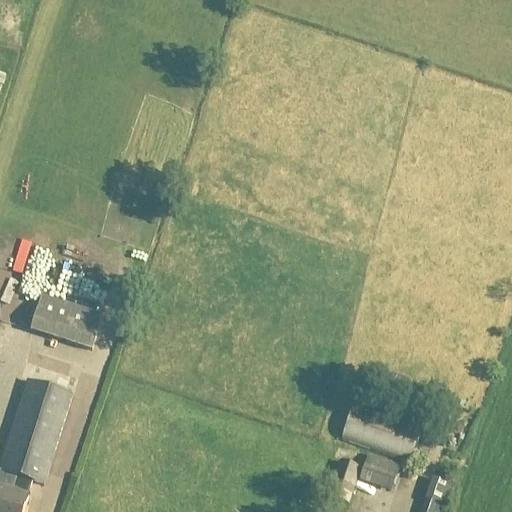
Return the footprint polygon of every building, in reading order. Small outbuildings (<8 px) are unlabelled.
[(88,355),(100,320),(40,301),(28,335),(88,355)] [(40,489),(68,400),(23,386),(0,458),(0,511),(21,511),(25,500),(24,500),(28,485),(40,489)] [(339,441),(407,465),(417,438),(349,414),(339,441)] [(389,495),(396,472),(365,462),(358,485),(389,495)] [(344,507),(357,473),(336,466),(323,500),(344,507)] [(431,484),(420,511),(442,511),(450,490),(431,484)]
